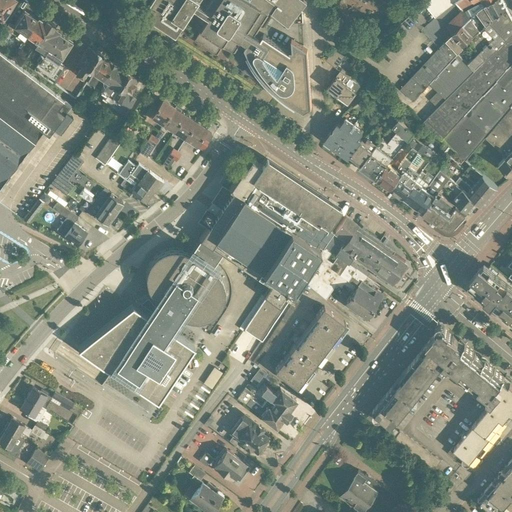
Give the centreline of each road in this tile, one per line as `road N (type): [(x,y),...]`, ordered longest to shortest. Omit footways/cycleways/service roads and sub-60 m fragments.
road 1 (residential): [(0,383),(82,286),(185,189),(236,118)]
road 2 (secondary): [(266,511),(444,278)]
road 3 (tertiary): [(444,278),(402,226),(236,118)]
road 4 (tertiary): [(236,118),(58,0)]
